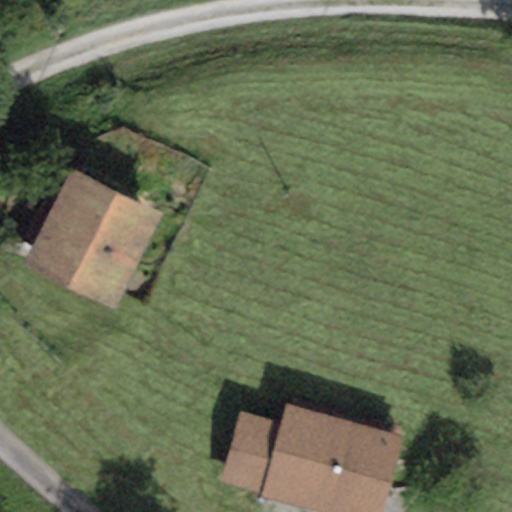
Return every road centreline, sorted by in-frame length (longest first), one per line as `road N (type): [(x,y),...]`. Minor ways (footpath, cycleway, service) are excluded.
road 1 (track): [(511,12),(325,4),(141,20),(0,85)]
road 2 (track): [(0,425),(98,511)]
